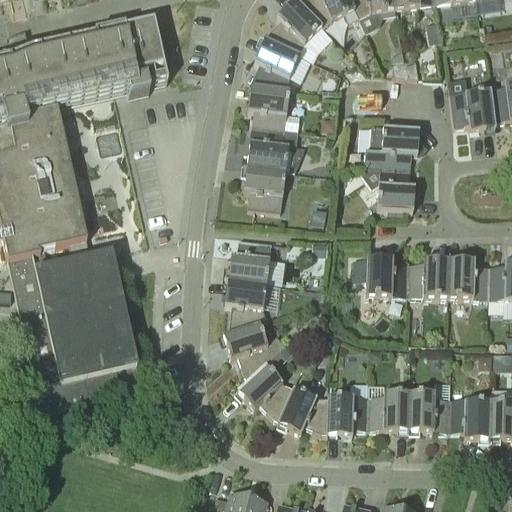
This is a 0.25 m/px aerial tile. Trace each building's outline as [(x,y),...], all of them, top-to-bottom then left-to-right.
[(357,25),(345,0),(316,0),(301,5),(297,10),(320,35),(321,34),(322,36),(330,28),(344,21),(348,28),(357,25)] [(370,20),(394,17),(391,0),(345,0),(357,25),(357,26),(370,20)] [(433,12),(431,0),(391,0),(394,17),(433,12)] [(431,0),(433,12),(473,6),(472,0),(431,0)] [(320,35),(297,10),(294,7),(276,25),(280,29),(267,42),(265,46),(298,62),(302,51),(303,52),(320,35)] [(482,31),(484,41),(491,40),(489,30),(482,31)] [(0,118),(145,86),(143,78),(162,74),(154,38),(10,69),(8,60),(0,62),(0,118)] [(297,63),(298,62),(265,46),(253,70),(260,72),(252,88),(251,92),(287,97),(287,86),(289,86),(299,63),(297,63)] [(482,53),(468,55),(469,64),(483,62),(482,53)] [(402,68),(403,84),(417,85),(415,66),(402,68)] [(402,68),(392,69),(394,83),(403,84),(402,68)] [(493,130),(511,127),(511,88),(504,89),(504,95),(489,97),(493,130)] [(287,97),(251,92),(247,118),(253,119),(252,133),(297,139),(299,123),(286,121),(289,98),(287,97)] [(494,137),(493,130),(489,97),(449,102),(453,135),(468,132),(468,140),(494,137)] [(0,240),(5,265),(6,265),(43,258),(67,253),(70,266),(88,262),(55,114),(23,121),(25,132),(0,137),(0,240)] [(295,154),(297,139),(252,133),(247,174),(285,179),(288,153),(295,154)] [(366,175),(410,178),(411,163),(416,164),(418,138),(382,135),(381,159),(364,158),(348,156),(347,171),(363,172),(363,175),(366,175)] [(279,220),(285,179),(247,174),(243,200),(250,201),(248,216),(279,220)] [(409,194),(410,178),(366,175),(359,180),(371,196),(378,190),(376,217),(412,219),(414,194),(409,194)] [(324,234),(327,222),(315,220),(313,232),(324,234)] [(226,288),(265,292),(268,268),(270,253),(238,248),(235,263),(230,262),(226,288)] [(325,263),(326,250),(312,249),(311,262),(325,263)] [(40,417),(41,420),(65,414),(67,424),(142,406),(139,393),(110,261),(47,274),(43,258),(6,265),(33,383),(22,385),(28,409),(38,407),(40,417)] [(406,305),(407,272),(391,272),(392,266),(366,265),(365,303),(406,305)] [(447,306),(448,268),(422,267),(422,273),(407,272),(406,305),(447,306)] [(487,308),(489,275),(472,275),(473,269),(448,268),(447,306),(487,308)] [(489,275),(487,308),(511,308),(511,270),(503,271),(503,276),(489,275)] [(261,318),(265,292),(226,288),(223,312),(230,313),(227,341),(257,330),(258,331),(265,328),(261,318)] [(0,307),(10,308),(10,298),(0,297),(0,307)] [(310,310),(323,309),(323,299),(311,298),(310,310)] [(265,353),(258,331),(257,330),(227,341),(221,342),(229,367),(235,365),(245,390),(265,371),(274,364),(285,353),(275,343),(265,353)] [(288,350),(285,353),(274,364),(280,370),(294,357),(288,350)] [(381,362),(381,357),(369,357),(369,368),(375,368),(381,362)] [(491,360),(491,361),(491,374),(507,374),(507,362),(507,360),(491,360)] [(477,375),(490,375),(490,362),(477,362),(477,375)] [(264,373),(265,371),(245,390),(236,399),(253,417),(258,413),(275,431),(277,432),(282,420),(293,397),(291,397),(280,391),(264,373)] [(326,443),(327,404),(326,404),(326,407),(315,406),(293,397),(282,420),(277,432),(299,441),(302,434),(316,439),(324,443),(326,443)] [(407,438),(408,400),(382,399),(382,405),(368,405),(366,437),(407,438)] [(448,439),(449,407),(433,407),(434,401),(408,400),(407,438),(448,439)] [(366,437),(368,405),(352,404),(327,404),(326,443),(350,443),(350,436),(366,437)] [(488,446),(490,408),(464,408),(449,407),(448,439),(463,440),(462,446),(488,446)] [(511,409),(490,408),(488,446),(511,447),(511,409)] [(265,511),(265,510),(228,501),(227,508),(214,504),(212,511),(265,511)]
